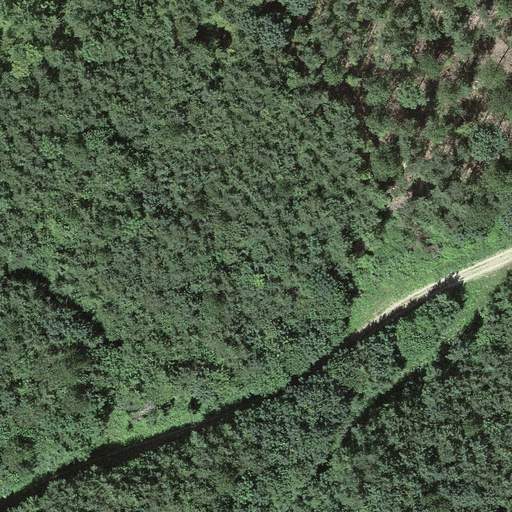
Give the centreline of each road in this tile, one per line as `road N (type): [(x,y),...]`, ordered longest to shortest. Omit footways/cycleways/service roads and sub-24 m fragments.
road 1 (track): [(0,506),(60,473),(226,413),(292,379),(397,303),(511,254)]
road 2 (track): [(275,511),(511,263)]
